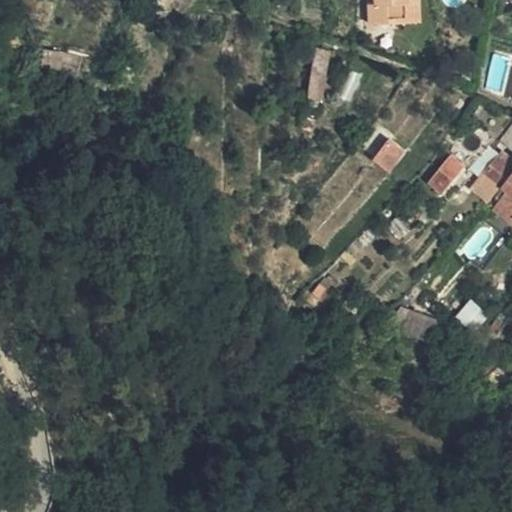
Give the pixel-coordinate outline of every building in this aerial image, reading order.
[(368,22),(401,22),(400,0),(375,0),(375,5),(369,5),(368,22)] [(400,0),(401,22),(411,22),(411,0),(400,0)] [(411,0),(411,22),(421,22),(421,0),(411,0)] [(319,99),(330,51),(317,48),(306,96),(319,99)] [(400,146),(385,138),(372,159),(386,168),(400,146)] [(490,168),(504,179),(511,168),(511,150),(506,147),(490,168)] [(470,166),(452,154),(432,183),(450,194),(470,166)] [(493,195),(504,179),(490,168),(478,185),(493,195)] [(426,206),(419,216),(439,233),(448,222),(426,206)] [(406,335),(430,339),(433,318),(409,315),(406,335)]
